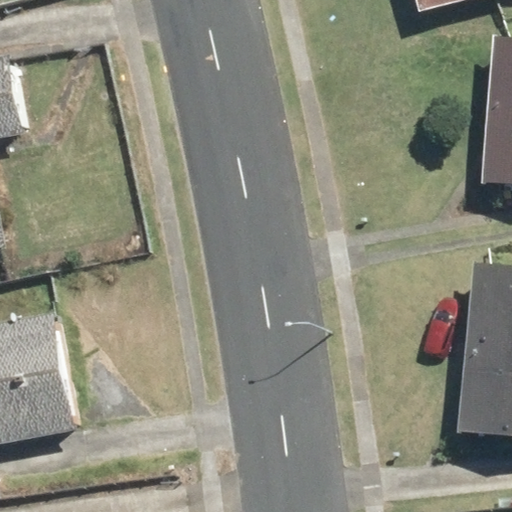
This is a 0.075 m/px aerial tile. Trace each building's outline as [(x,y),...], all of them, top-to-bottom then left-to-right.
[(437,0),(441,14),(494,0),(437,0)] [(48,134),(29,50),(0,56),(0,249),(26,244),(4,144),(48,134)] [(511,67),(501,186),(511,186),(511,67)] [(511,264),(493,263),(478,437),(511,439),(511,264)] [(0,326),(0,444),(96,428),(75,314),(0,326)]
